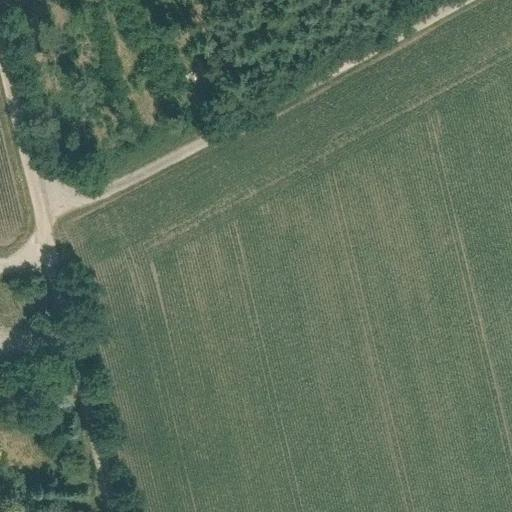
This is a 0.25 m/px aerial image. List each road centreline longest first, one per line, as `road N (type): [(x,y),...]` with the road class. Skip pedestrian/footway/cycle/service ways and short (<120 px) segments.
road 1 (unclassified): [(25,215),(441,0)]
road 2 (unclassified): [(91,511),(25,215)]
